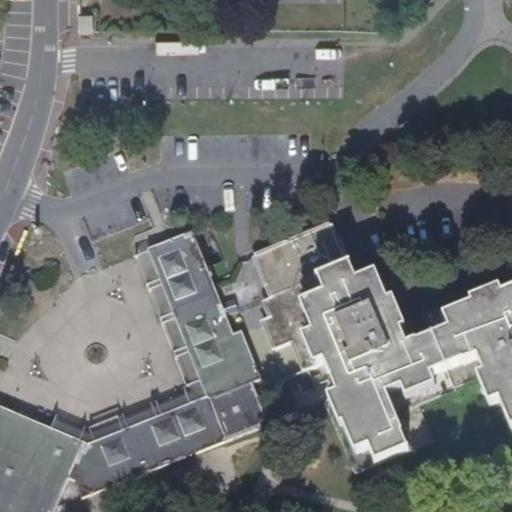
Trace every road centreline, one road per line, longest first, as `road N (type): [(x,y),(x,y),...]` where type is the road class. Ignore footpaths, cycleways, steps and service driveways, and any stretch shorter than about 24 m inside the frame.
road 1 (residential): [(314,171),(181,173),(60,215)]
road 2 (residential): [(478,26),(450,66),(397,115),(314,171)]
road 3 (residential): [(50,0),(44,87),(2,203)]
